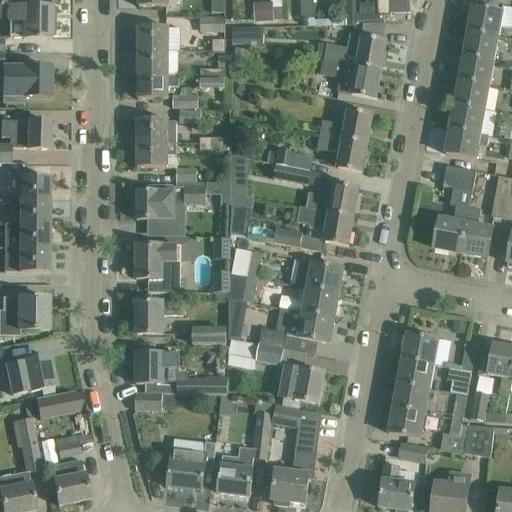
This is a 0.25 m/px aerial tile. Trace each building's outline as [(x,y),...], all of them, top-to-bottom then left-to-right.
[(9,9),(9,39),(23,39),(23,40),(31,40),(51,40),(51,8),(38,8),(38,0),(11,0),(12,9),(9,9)] [(138,0),(139,8),(159,8),(168,8),(168,0),(138,0)] [(384,16),(378,17),(378,14),(374,14),(360,14),(356,14),(355,0),(344,0),(345,16),(345,27),(365,26),(383,25),(384,25),(384,16)] [(389,0),(389,4),(389,14),(410,14),(409,0),(389,0)] [(273,4),(254,4),(254,24),(274,23),(273,4)] [(313,7),(301,7),(301,20),(307,19),(307,28),(323,27),(345,27),(345,16),(332,16),(332,20),(314,21),(314,19),(313,7)] [(472,8),(468,32),(498,38),(501,25),(511,27),(511,9),(502,8),(501,13),(472,8)] [(225,20),(201,20),(201,33),(219,32),(226,32),(225,20)] [(236,27),(235,45),(268,46),(269,29),(236,27)] [(138,28),(138,52),(169,53),(169,28),(158,28),(138,28)] [(468,32),(463,57),(494,63),(496,51),(503,52),(505,40),(498,39),(498,38),(468,32)] [(327,46),(324,61),(358,68),(381,72),(386,43),(380,42),(363,39),(350,36),(347,49),(347,50),(327,46)] [(219,41),(212,41),(212,53),(225,53),(225,41),(219,41)] [(138,52),(138,76),(168,77),(168,76),(169,53),(138,52)] [(201,71),(200,77),(232,77),(232,57),(219,57),(219,71),(201,71)] [(463,57),(459,82),(489,87),(494,63),(463,57)] [(324,61),(321,77),(341,80),(338,94),(356,97),(375,101),(381,72),(358,68),(324,61)] [(3,69),(2,105),(23,105),(23,99),(30,99),(50,99),(51,69),(23,69),(7,69),(3,69)] [(138,76),(138,101),(158,101),(168,101),(168,88),(179,89),(179,77),(168,76),(168,77),(138,76)] [(200,77),(200,90),(225,91),(225,90),(232,90),(232,77),(200,77)] [(459,82),(454,106),(485,112),(489,87),(459,82)] [(242,85),(236,94),(243,99),(249,90),(242,85)] [(173,98),(173,109),(202,110),(202,98),(173,98)] [(454,106),(450,131),(480,136),(485,112),(454,106)] [(180,112),(179,125),(200,125),(201,113),(180,112)] [(344,141),(367,145),(373,117),(353,113),(349,112),(344,141)] [(138,120),(138,145),(176,145),(177,123),(168,123),(168,121),(158,121),(138,120)] [(0,146),(0,164),(9,165),(10,150),(49,151),(50,123),(28,122),(28,125),(2,124),(1,140),(10,140),(10,146),(0,146)] [(322,122),(320,136),(332,139),(334,124),(322,122)] [(450,131),(445,155),(465,159),(476,161),(478,147),(487,148),(489,137),(480,136),(450,131)] [(320,136),(317,150),(329,153),(329,152),(341,154),(344,141),(332,139),(320,136)] [(212,139),(200,139),(200,152),(212,152),(212,139)] [(212,139),(212,152),(224,152),(224,139),(212,139)] [(341,154),(338,170),(342,171),(362,174),(367,145),(344,141),(341,154)] [(138,145),(137,169),(157,169),(168,169),(168,156),(176,157),(176,145),(138,145)] [(269,153),(267,164),(276,166),(311,173),(314,160),(295,157),(296,154),(279,151),(278,154),(269,153)] [(231,184),(231,197),(242,199),(247,200),(247,170),(247,160),(231,156),(231,158),(231,184)] [(276,166),(273,180),(309,187),(311,174),(311,173),(276,166)] [(447,168),(443,188),(455,190),(472,193),(476,174),(447,168)] [(177,170),(177,184),(182,184),(197,184),(197,170),(177,170)] [(19,178),(19,202),(49,202),(50,200),(50,179),(19,178)] [(495,194),(491,218),(506,221),(510,196),(511,186),(511,180),(499,178),(496,194),(495,194)] [(133,207),(133,218),(137,218),(137,221),(157,221),(174,222),(174,207),(181,207),(182,184),(177,184),(177,189),(173,189),(173,188),(146,188),(146,193),(137,193),(137,207),(133,207)] [(182,184),(181,207),(206,207),(206,195),(222,196),(222,206),(231,206),(231,198),(231,197),(231,184),(197,184),(182,184)] [(300,209),(300,210),(353,220),(359,190),(339,187),(336,186),(333,199),(310,194),(307,210),(300,209)] [(231,197),(231,198),(231,208),(250,212),(253,201),(247,200),(242,199),(231,197)] [(19,202),(19,226),(49,225),(49,202),(19,202)] [(440,219),(433,251),(460,256),(469,209),(456,207),(453,222),(440,219)] [(469,209),(460,256),(487,261),(491,241),(493,229),(478,226),(481,212),(469,209)] [(300,210),(297,224),(327,231),(325,244),(328,244),(348,248),(353,220),(300,210)] [(5,226),(5,250),(49,250),(49,226),(19,226),(5,226)] [(276,231),(274,245),(300,249),(303,235),(276,231)] [(137,247),(136,281),(148,281),(148,295),(181,295),(181,264),(182,248),(164,248),(164,247),(137,247)] [(5,250),(5,274),(18,274),(29,275),(49,275),(49,250),(5,250)] [(248,274),(247,278),(258,279),(262,256),(252,254),(248,274)] [(313,265),(308,290),(339,296),(344,271),(324,267),(313,265)] [(214,273),(213,294),(230,294),(230,275),(230,273),(214,273)] [(247,278),(230,275),(230,294),(230,296),(230,300),(242,303),(242,304),(252,305),(253,306),(256,289),(258,279),(247,278)] [(308,290),(303,315),(334,321),(339,296),(308,290)] [(0,313),(0,337),(19,337),(19,332),(48,332),(49,299),(18,299),(18,300),(3,300),(3,314),(0,313)] [(136,304),(136,336),(156,336),(164,336),(164,317),(184,317),(184,305),(164,304),(136,304)] [(261,338),(259,346),(285,351),(306,355),(315,357),(316,356),(314,355),(317,343),(330,345),(334,321),(303,315),(292,313),(288,335),(276,333),(262,330),(261,338)] [(229,319),(229,340),(232,341),(241,343),(244,322),(229,319)] [(228,330),(194,330),(194,347),(228,347),(228,330)] [(407,336),(402,360),(434,366),(435,361),(439,341),(407,336)] [(489,365),(487,376),(503,378),(500,395),(510,397),(510,392),(511,384),(511,348),(493,345),(489,365)] [(259,346),(256,362),(279,367),(285,368),(283,381),(279,399),(283,399),(296,402),(299,402),(301,403),(319,406),(325,374),(304,370),(306,355),(285,351),(259,346)] [(465,347),(460,371),(472,373),(476,349),(470,347),(466,347),(465,347)] [(136,355),(136,385),(156,385),(164,386),(164,371),(179,371),(179,356),(156,355),(136,355)] [(23,364),(5,368),(11,397),(54,388),(48,358),(29,362),(23,363),(23,364)] [(402,360),(398,385),(430,391),(434,366),(402,360)] [(460,371),(456,397),(467,398),(472,373),(460,371)] [(178,381),(178,396),(211,398),(227,398),(228,379),(205,378),(205,381),(178,381)] [(398,385),(393,410),(425,416),(430,391),(398,385)] [(77,391),(50,400),(56,417),(83,408),(77,391)] [(476,393),(470,421),(484,424),(485,414),(489,395),(476,393)] [(136,395),(136,412),(162,413),(162,396),(136,395)] [(456,397),(451,420),(462,422),(467,398),(456,397)] [(221,398),(219,416),(230,417),(232,399),(221,398)] [(28,421),(14,424),(19,449),(22,448),(27,474),(28,474),(41,471),(37,451),(31,422),(33,421),(30,404),(25,405),(28,421)] [(220,475),(218,495),(249,499),(252,479),(253,472),(252,472),(254,460),(266,462),(272,415),(271,415),(272,408),(260,406),(259,414),(258,414),(253,451),(240,449),(239,460),(223,458),(221,468),(220,475)] [(277,408),(273,425),(299,430),(299,429),(302,413),(277,408)] [(393,410),(389,435),(421,440),(425,416),(393,410)] [(485,414),(484,424),(505,425),(505,415),(485,414)] [(444,436),(441,453),(445,454),(465,458),(469,428),(462,427),(463,423),(462,422),(451,420),(449,436),(444,436)] [(469,428),(465,458),(469,458),(470,457),(490,460),(494,430),(475,429),(469,428)] [(274,481),(272,501),(275,502),(274,507),(289,508),(290,503),(306,505),(309,480),(313,480),(316,455),(318,431),(299,429),(299,430),(294,474),(275,472),(274,481)] [(89,435),(57,441),(60,460),(80,456),(78,445),(91,442),(89,435)] [(171,463),(168,489),(202,493),(205,473),(213,474),(216,446),(176,441),(174,463),(171,463)] [(402,446),(399,460),(426,465),(428,451),(402,446)] [(61,466),(51,468),(53,483),(54,488),(58,508),(89,502),(81,462),(61,466)] [(385,468),(380,509),(396,511),(411,511),(413,496),(423,497),(424,489),(418,488),(417,488),(414,488),(415,486),(413,486),(398,484),(399,474),(399,470),(385,468)] [(28,474),(0,479),(0,495),(1,499),(3,511),(35,511),(30,485),(30,486),(28,474)] [(434,496),(432,511),(465,511),(469,478),(452,476),(450,487),(436,485),(434,496)] [(500,503),(498,511),(511,511),(511,493),(501,493),(500,503)]
